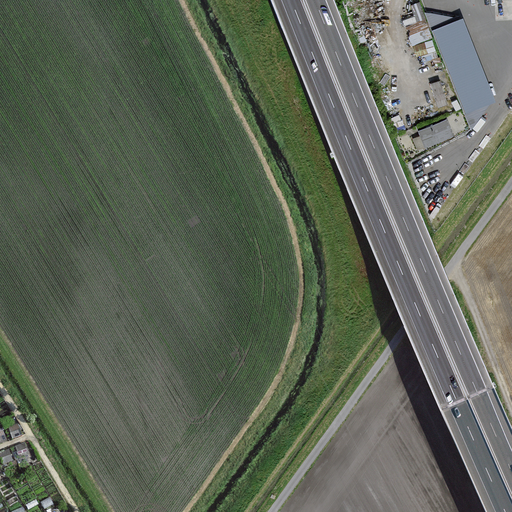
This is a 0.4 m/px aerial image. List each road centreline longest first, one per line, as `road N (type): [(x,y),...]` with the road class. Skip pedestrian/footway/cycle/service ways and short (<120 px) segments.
road 1 (motorway): [(289,0),(504,511)]
road 2 (motorway): [(511,469),(316,0)]
road 3 (unclassified): [(272,511),(511,184)]
road 4 (track): [(0,385),(77,511)]
